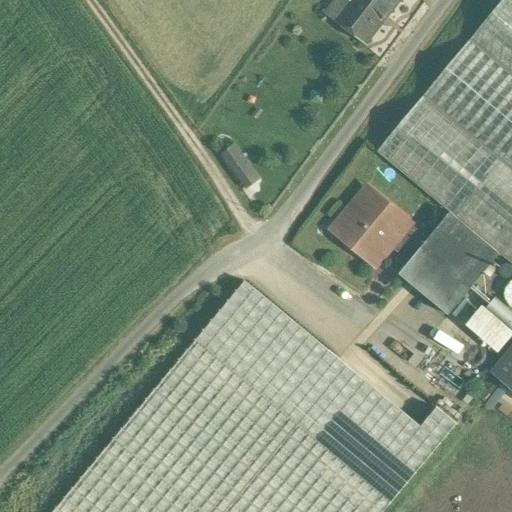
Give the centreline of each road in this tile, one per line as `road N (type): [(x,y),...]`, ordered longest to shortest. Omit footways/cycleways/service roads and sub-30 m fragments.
road 1 (track): [(0,484),(250,238)]
road 2 (residential): [(250,238),(271,231),(446,0)]
road 3 (track): [(100,0),(271,231)]
